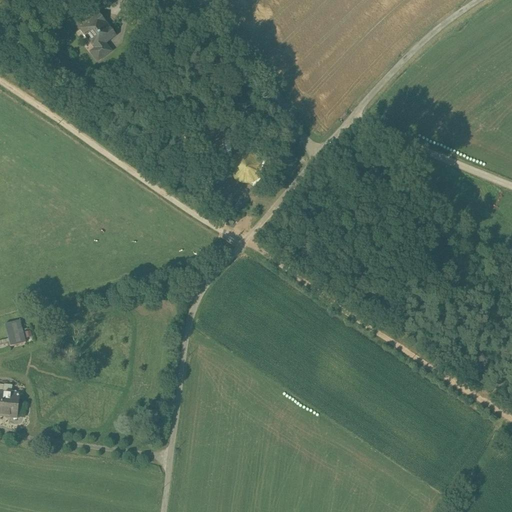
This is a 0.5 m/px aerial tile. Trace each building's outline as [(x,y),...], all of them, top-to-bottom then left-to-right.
[(81,29),(96,49),(97,50),(104,44),(115,36),(99,15),(81,29)] [(110,52),(104,44),(97,50),(96,49),(91,53),(98,61),(110,52)] [(20,321),(4,325),(9,342),(10,347),(26,343),(21,327),(20,321)] [(0,384),(0,392),(11,394),(12,386),(0,384)] [(11,394),(0,392),(0,415),(17,418),(20,395),(11,394)]
